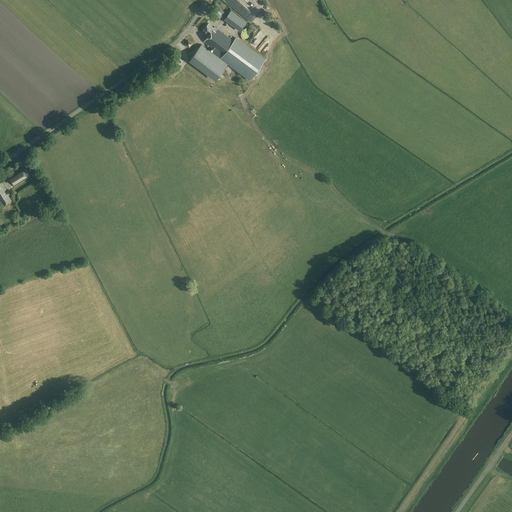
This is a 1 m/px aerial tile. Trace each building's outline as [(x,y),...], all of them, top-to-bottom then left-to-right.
[(217,20),(221,17),(214,8),(210,12),(217,20)] [(231,9),(225,17),(241,30),(247,22),(231,9)] [(215,27),(214,28),(208,24),(203,31),(208,35),(204,41),(252,77),(263,62),(241,47),(215,27)] [(254,35),(254,33),(252,31),(251,30),(249,30),(247,30),(245,30),(244,32),(243,33),(242,35),(242,37),(243,39),(244,40),(246,41),(248,42),(250,41),(252,40),(253,39),(254,37),(254,35)] [(258,47),(265,41),(259,35),(253,41),(258,47)] [(228,64),(201,44),(189,60),(215,80),(228,64)] [(9,179),(13,185),(15,187),(31,177),(26,168),(23,170),(9,179)] [(0,200),(1,200),(4,205),(11,201),(8,196),(10,194),(8,192),(6,193),(5,190),(6,190),(0,180),(0,200)] [(56,209),(47,214),(50,220),(59,215),(56,209)]
